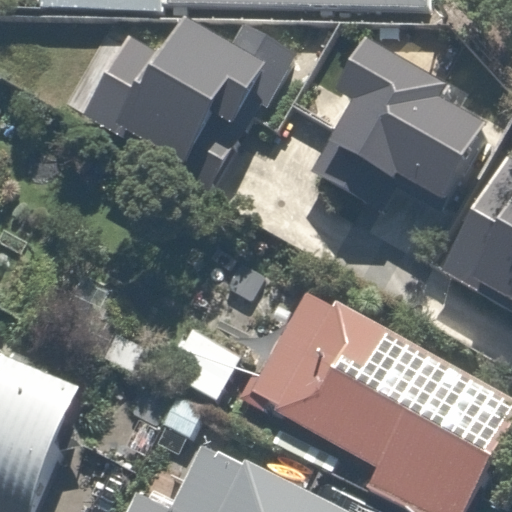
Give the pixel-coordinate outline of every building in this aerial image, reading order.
[(456,24),(456,0),(45,0),(46,14),(456,24)] [(296,169),(185,101),(150,159),(261,226),(296,169)] [(511,200),(436,157),(423,180),(403,169),(366,234),(391,249),(377,274),(511,351),(511,200)] [(503,511),(511,497),(511,410),(318,304),(261,408),(400,484),(386,510),(389,511),(503,511)] [(228,413),(255,363),(262,349),(246,340),(237,356),(208,341),(189,378),(208,388),(202,399),(228,413)] [(0,505),(12,511),(65,511),(119,415),(28,365),(0,349),(0,505)] [(191,511),(184,511),(148,495),(140,511),(336,511),(217,457),(191,511)]
